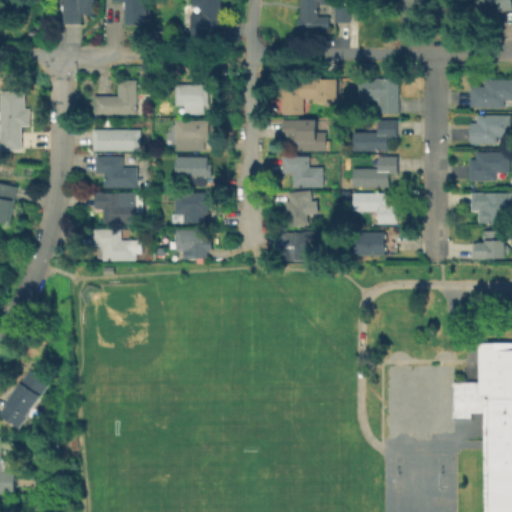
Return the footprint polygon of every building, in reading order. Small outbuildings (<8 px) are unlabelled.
[(91,0),(92,16),(78,16),(78,26),(61,26),(60,0),(91,0)] [(121,26),(121,4),(108,4),(108,0),(144,0),(144,26),(121,26)] [(219,0),(219,36),(188,37),(188,16),(198,16),(198,8),(189,9),(189,0),(219,0)] [(327,32),(294,32),(294,18),(298,18),(298,0),(327,0),(327,7),(315,8),(315,18),(327,18),(327,32)] [(424,0),(424,25),(390,25),(389,0),(424,0)] [(511,0),(511,12),(494,13),(493,4),(464,5),(463,0),(511,0)] [(332,25),(332,9),(348,9),(348,25),(332,25)] [(303,115),(278,115),(278,76),(328,76),(328,105),(303,105),(303,115)] [(395,116),(375,116),(375,101),(357,101),(357,79),(395,79),(395,116)] [(501,108),(468,108),(468,86),(479,86),(479,79),(511,79),(511,100),(501,100),(501,108)] [(134,116),(91,116),(91,98),(114,98),(114,81),(134,81),(134,116)] [(203,115),(181,116),(181,108),(173,108),(172,87),(208,86),(209,109),(203,109),(203,115)] [(19,153),(0,153),(0,94),(21,94),(21,110),(26,110),(26,128),(19,128),(19,153)] [(468,145),(467,123),(474,123),(474,115),(508,115),(508,138),(494,138),(494,145),(468,145)] [(387,151),(351,151),(351,133),(375,133),(375,121),(396,121),(396,139),(387,139),(387,151)] [(202,151),(173,151),(172,122),(206,122),(206,141),(202,141),(202,151)] [(326,152),(287,152),(287,139),(279,139),(279,122),(316,122),(316,132),(326,132),(326,152)] [(137,152),(90,153),(90,131),(137,131),(137,152)] [(494,182),(467,182),(467,161),(473,161),(473,153),(508,153),(508,173),(494,174),(494,182)] [(388,189),(351,188),(351,169),(375,169),(375,156),(398,157),(398,175),(388,175),(388,189)] [(322,189),(290,189),(291,176),(280,176),(280,157),(308,157),(308,168),(322,168),(322,189)] [(136,189),(101,189),(101,176),(92,176),(92,159),(120,158),(120,169),(135,169),(136,189)] [(204,188),(172,188),(172,158),(205,158),(205,165),(211,165),(210,181),(204,181),(204,188)] [(5,226),(0,225),(0,184),(16,187),(13,203),(9,202),(5,226)] [(309,224),(288,229),(286,221),(282,222),(281,213),(285,212),(284,205),(288,204),(286,195),(309,191),(312,204),(305,205),(309,224)] [(398,224),(373,224),(373,212),(352,212),(352,192),(390,192),(390,206),(398,206),(398,224)] [(476,225),(476,213),(468,213),(468,193),(509,193),(509,216),(501,216),(500,225),(476,225)] [(135,224),(91,223),(91,194),(135,195),(135,224)] [(204,225),(169,225),(169,215),(173,215),(173,196),(207,196),(208,216),(204,216),(204,225)] [(342,216),(342,225),(333,225),(333,215),(342,216)] [(135,261),(99,261),(99,248),(91,248),(91,231),(119,232),(119,243),(135,243),(135,261)] [(206,253),(172,253),(172,231),(206,231),(206,253)] [(308,261),(279,261),(278,233),(308,232),(308,261)] [(501,261),(469,261),(469,245),(480,245),(480,232),(502,232),(501,247),(507,247),(507,257),(501,257),(501,261)] [(384,256),(352,256),(352,233),(384,233),(384,256)] [(384,368),(451,368),(451,384),(474,384),(474,345),(511,345),(511,352),(511,511),(480,511),(480,450),(480,414),(469,414),(469,420),(453,420),(453,433),(426,433),(426,439),(414,439),(414,433),(395,433),(395,440),(384,440),(384,368)] [(18,429),(0,416),(0,411),(28,369),(49,382),(18,429)] [(15,494),(0,494),(0,443),(3,443),(3,470),(15,470),(15,494)]
